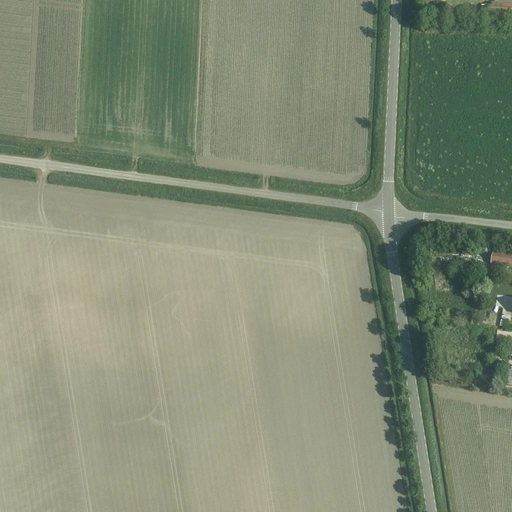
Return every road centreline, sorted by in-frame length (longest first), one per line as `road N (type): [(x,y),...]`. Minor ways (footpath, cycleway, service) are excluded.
road 1 (unclassified): [(383,211),(0,159)]
road 2 (tertiary): [(430,511),(383,211)]
road 3 (tertiary): [(383,211),(394,0)]
road 4 (unclassified): [(511,227),(383,211)]
